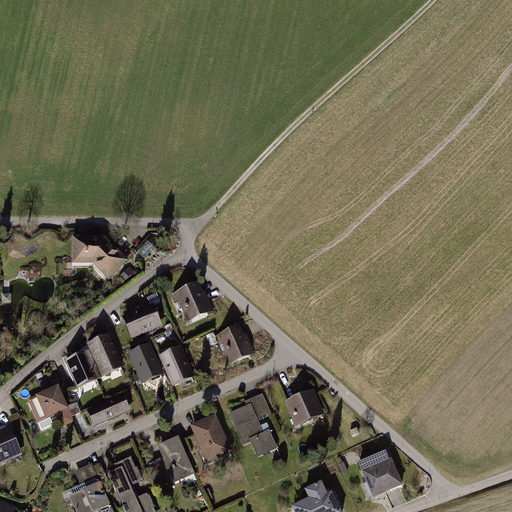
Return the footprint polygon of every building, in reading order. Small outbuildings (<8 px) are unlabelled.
[(99,240),(72,240),(72,241),(74,241),(74,255),(85,255),(96,265),(93,268),(104,279),(122,261),(105,244),(102,245),(102,243),(99,240)] [(137,253),(144,260),(154,250),(147,243),(137,253)] [(180,300),(187,317),(209,308),(206,301),(204,296),(198,298),(194,287),(194,286),(177,293),(173,295),(176,302),(180,300)] [(128,344),(160,328),(150,306),(117,321),(128,344)] [(245,359),(234,332),(219,338),(230,365),(245,359)] [(101,380),(121,370),(105,336),(85,345),(88,352),(101,380)] [(128,356),(143,388),(163,378),(148,346),(128,356)] [(171,387),(192,378),(178,348),(157,358),(171,387)] [(88,352),(64,363),(77,391),(101,380),(88,352)] [(56,417),(67,411),(56,388),(26,402),(38,425),(50,419),(56,417)] [(296,429),(323,416),(311,391),(284,404),(296,429)] [(94,432),(129,415),(120,395),(84,412),(94,432)] [(257,423),(272,415),(263,396),(244,404),(246,407),(227,416),(242,447),(250,443),(258,460),(277,451),(268,432),(263,434),(257,423)] [(56,417),(61,429),(73,423),(67,411),(56,417)] [(188,429),(205,464),(231,452),(214,417),(188,429)] [(41,433),(54,427),(50,419),(38,425),(41,433)] [(0,432),(0,462),(21,454),(10,429),(0,432)] [(173,487),(194,477),(175,438),(154,448),(173,487)] [(398,487),(385,457),(357,469),(370,499),(398,487)] [(104,476),(116,501),(132,494),(129,488),(141,483),(129,459),(113,467),(115,471),(104,476)] [(74,474),(83,491),(67,499),(72,511),(113,511),(104,492),(99,494),(99,492),(104,490),(92,465),(74,474)] [(340,511),(330,491),(323,494),(318,483),(299,492),(305,502),(287,511),(340,511)] [(135,500),(132,494),(116,501),(121,511),(153,511),(146,495),(135,500)]
